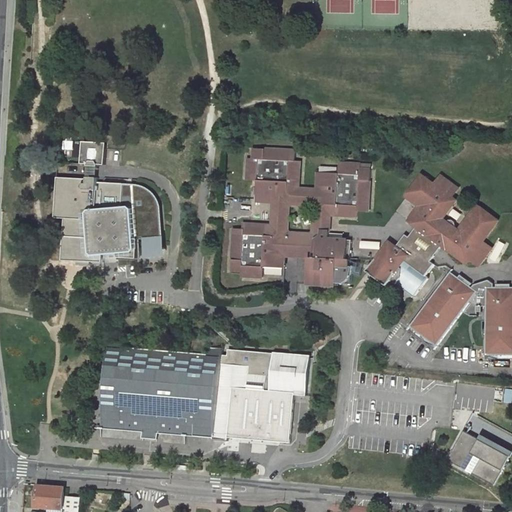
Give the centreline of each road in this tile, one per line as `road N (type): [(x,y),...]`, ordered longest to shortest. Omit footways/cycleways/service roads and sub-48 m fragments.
road 1 (unclassified): [(147,479),(502,511)]
road 2 (unclassified): [(1,467),(147,479)]
